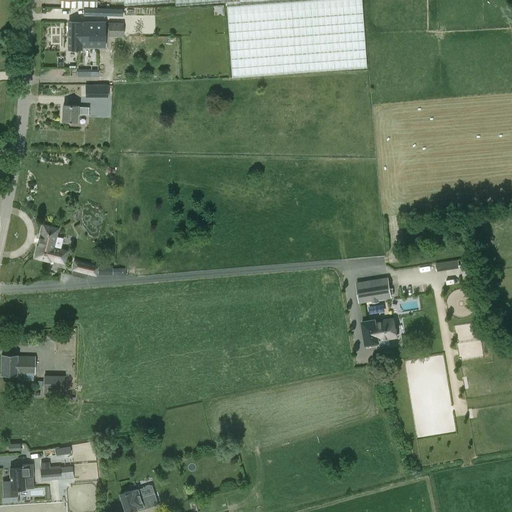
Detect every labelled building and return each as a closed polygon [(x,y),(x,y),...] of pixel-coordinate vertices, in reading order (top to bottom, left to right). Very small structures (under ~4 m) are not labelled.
[(232,76),(366,67),(360,0),(109,0),(110,1),(122,0),(123,4),(174,1),(174,3),(174,5),(226,2),(232,76)] [(109,7),(96,7),(93,7),(93,15),(119,16),(120,8),(109,7)] [(69,21),(68,49),(81,49),(81,46),(104,46),(104,22),(69,21)] [(123,22),(108,22),(108,36),(123,36),(123,22)] [(91,95),(91,84),(83,84),(83,96),(91,95)] [(88,114),(88,107),(77,106),(77,105),(63,104),(62,121),(77,121),(77,114),(88,114)] [(50,259),(64,263),(66,251),(53,248),(57,228),(43,225),(40,237),(39,237),(37,245),(38,245),(35,257),(49,261),(50,259)] [(99,265),(74,259),(71,270),(73,270),(71,275),(89,279),(94,280),(95,275),(96,276),(99,265)] [(382,285),(357,289),(359,302),(384,297),(382,285)] [(374,319),(362,321),(366,344),(378,342),(378,339),(387,338),(397,336),(394,318),(384,320),(375,322),(374,319)] [(35,374),(35,355),(2,354),(1,374),(17,375),(17,374),(35,374)] [(64,375),(44,375),(43,396),(63,397),(64,375)] [(9,451),(21,450),(20,442),(8,443),(9,451)] [(33,462),(23,462),(23,467),(10,468),(11,480),(4,481),(4,495),(17,494),(17,489),(25,489),(24,474),(33,473),(33,462)] [(41,480),(73,477),(72,466),(60,467),(60,465),(50,466),(50,468),(40,468),(41,480)] [(141,497),(138,488),(119,494),(125,511),(137,508),(137,511),(158,504),(154,493),(141,497)]
